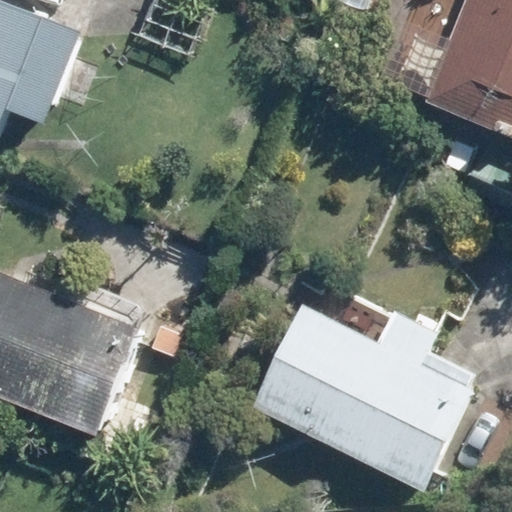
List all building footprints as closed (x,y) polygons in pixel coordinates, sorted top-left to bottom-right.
[(393,0),(389,9),(418,21),(426,0),(393,0)] [(511,0),(465,0),(424,107),(511,142),(511,0)] [(0,1),(0,123),(6,109),(25,115),(45,123),(79,32),(0,1)] [(299,12),(290,38),(321,49),(330,21),(299,12)] [(0,279),(0,400),(103,436),(140,329),(0,279)] [(297,304),(247,409),(422,493),(471,391),(470,391),(420,367),(436,332),(393,312),(378,343),(297,304)]
